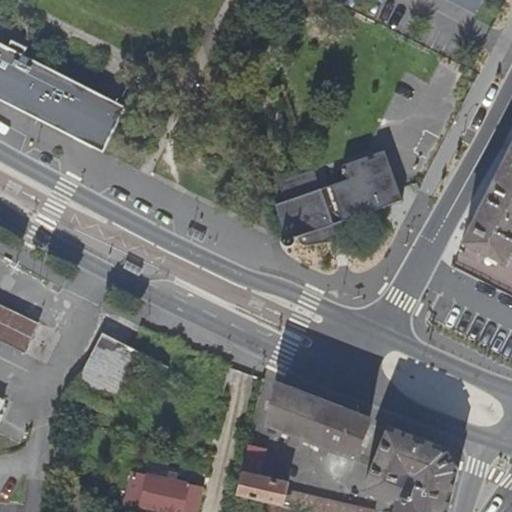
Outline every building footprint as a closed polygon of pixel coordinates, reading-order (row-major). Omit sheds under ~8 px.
[(483,0),(444,0),(475,16),(483,0)] [(0,43),(0,100),(103,152),(126,107),(0,43)] [(317,171),(280,183),(287,202),(277,205),(286,230),(282,237),(282,241),(283,245),(287,246),(290,246),(295,244),(296,239),(299,238),(301,241),(307,244),(315,246),(339,242),(336,226),(406,201),(389,150),(378,155),(379,158),(374,160),(373,156),(349,165),(346,166),(346,170),(347,174),(351,176),(352,179),(324,189),(317,171)] [(511,155),(465,245),(506,266),(511,254),(511,155)] [(105,332),(75,389),(110,408),(141,352),(105,332)] [(0,410),(11,388),(0,381),(0,410)] [(216,427),(223,397),(168,385),(161,416),(216,427)] [(369,422),(276,386),(260,427),(290,438),(287,447),(294,450),(297,441),(319,449),(315,458),(323,461),(327,452),(353,463),(369,422)] [(100,431),(125,436),(129,421),(103,415),(100,431)] [(447,511),(450,505),(457,477),(443,451),(388,430),(383,442),(370,437),(366,448),(379,453),(364,494),(395,507),(393,511),(447,511)] [(248,441),(234,500),(288,511),(378,511),(379,510),(293,489),(287,493),(282,492),(285,481),(257,475),(264,445),(248,441)] [(126,505),(157,511),(196,511),(202,490),(175,485),(177,476),(168,474),(166,483),(132,476),(126,505)] [(83,511),(89,484),(66,478),(58,511),(83,511)]
